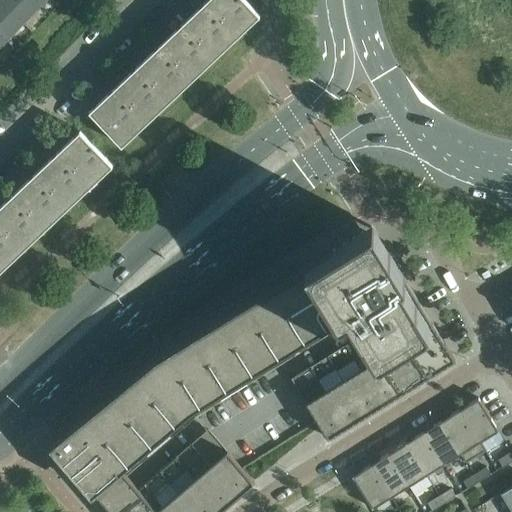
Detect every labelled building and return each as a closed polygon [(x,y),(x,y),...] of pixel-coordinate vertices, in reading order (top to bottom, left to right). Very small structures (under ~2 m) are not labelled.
[(2,0),(0,0),(0,32),(7,39),(24,21),(2,0)] [(37,0),(2,0),(24,21),(42,4),(37,0)] [(245,0),(206,0),(204,2),(237,37),(260,15),(245,0)] [(204,2),(181,24),(214,58),(237,37),(204,2)] [(181,24),(158,46),(191,80),(214,58),(181,24)] [(158,46),(135,68),(168,102),(191,80),(158,46)] [(135,68),(113,89),(145,123),(168,102),(135,68)] [(145,123),(113,89),(89,111),(122,145),(145,123)] [(80,130),(57,152),(89,186),(113,164),(80,130)] [(57,152),(34,174),(66,208),(89,186),(57,152)] [(34,174),(11,195),(43,230),(66,208),(34,174)] [(11,195),(0,205),(0,229),(21,251),(43,230),(11,195)] [(456,360),(372,225),(155,359),(50,445),(92,495),(95,492),(111,511),(219,511),(255,482),(228,450),(157,510),(122,469),(192,409),(338,320),(365,361),(349,371),(351,375),(306,402),(329,438),(456,360)] [(0,229),(0,270),(21,251),(0,229)] [(478,397),(460,409),(485,450),(486,450),(481,441),(499,430),(478,397)] [(459,409),(442,420),(467,461),(485,450),(460,409),(459,410),(459,409)] [(441,420),(424,431),(444,464),(461,454),(466,462),(467,461),(442,420),(441,420)] [(424,431),(407,442),(427,475),(444,464),(424,431)] [(406,442),(389,453),(409,486),(427,475),(407,442),(406,442)] [(511,451),(498,459),(503,467),(511,461),(511,451)] [(388,453),(371,464),(391,497),(409,486),(389,453),(388,453)] [(372,508),(391,497),(371,464),(352,476),(372,508)] [(491,474),(487,466),(475,474),(480,481),(491,474)] [(480,481),(475,474),(463,481),(468,489),(480,481)] [(511,486),(502,492),(511,508),(511,486)] [(451,488),(439,495),(444,503),(456,496),(451,488)] [(444,503),(439,495),(428,503),(432,510),(444,503)]
